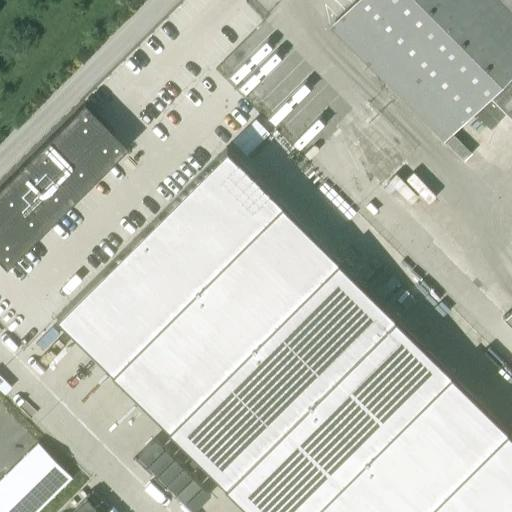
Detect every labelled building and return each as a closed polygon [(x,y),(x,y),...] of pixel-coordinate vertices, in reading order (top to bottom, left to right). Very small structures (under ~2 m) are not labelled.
[(511,0),(357,0),(329,29),(442,143),(444,141),(464,161),(472,153),(452,133),(490,96),(511,118),(511,117),(511,0)] [(84,103),(0,186),(0,261),(6,268),(128,147),(84,103)] [(511,511),(511,435),(226,148),(55,318),(189,451),(249,511),(511,511)] [(511,312),(502,323),(511,332),(511,312)] [(37,444),(0,480),(0,511),(35,511),(71,478),(37,444)]
